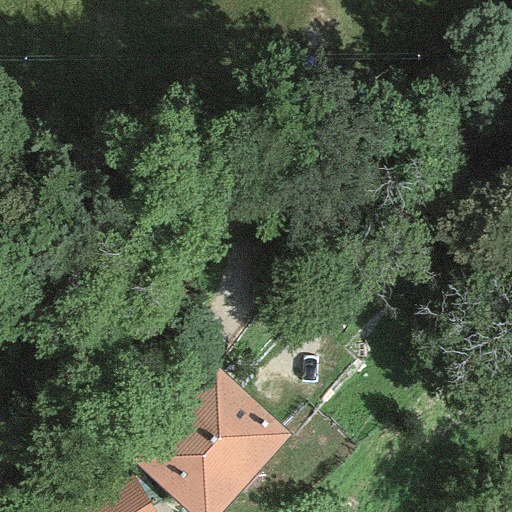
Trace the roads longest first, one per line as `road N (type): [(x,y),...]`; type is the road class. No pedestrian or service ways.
road 1 (track): [(252,298),(239,278),(269,206),(266,182),(233,175),(94,194),(0,155)]
road 2 (track): [(8,511),(84,462),(252,298)]
road 3 (track): [(252,298),(511,125)]
